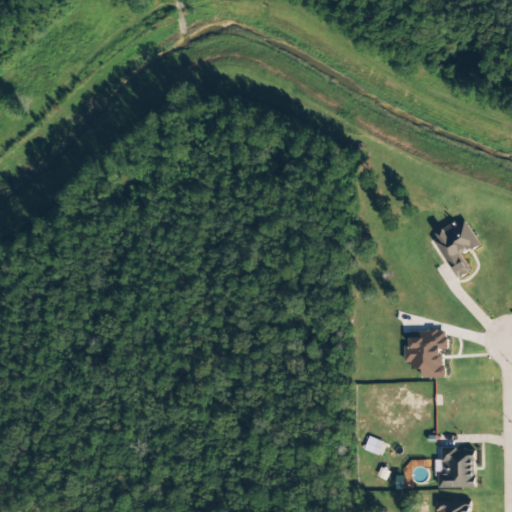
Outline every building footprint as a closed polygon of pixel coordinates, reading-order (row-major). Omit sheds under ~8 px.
[(480,245),(465,221),(457,226),(456,224),(432,238),(457,280),(471,271),(462,256),(480,245)] [(444,378),(444,350),(447,350),(447,331),(425,331),(425,338),(410,338),(410,348),(407,348),(407,370),(422,370),(422,378),(444,378)] [(384,442),(367,437),(363,450),(379,456),(384,442)] [(475,488),(475,449),(440,449),(441,489),(475,488)] [(471,511),(471,501),(439,502),(438,511),(471,511)]
